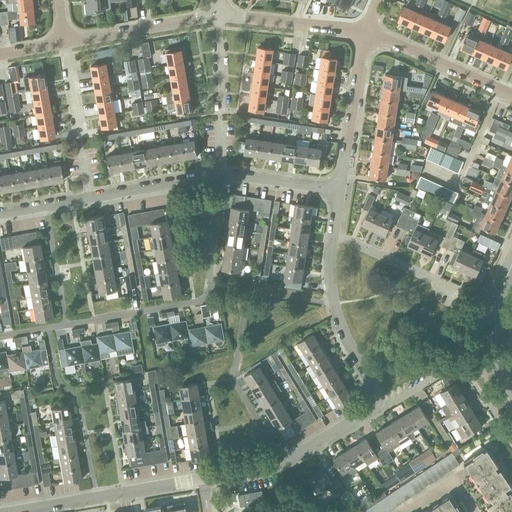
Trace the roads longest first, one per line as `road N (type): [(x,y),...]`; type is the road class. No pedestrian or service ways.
road 1 (residential): [(282,462),(379,402),(333,305)]
road 2 (residential): [(96,499),(282,462)]
road 3 (residential): [(282,462),(233,378),(247,291)]
road 4 (residential): [(222,176),(45,206)]
road 5 (residential): [(511,96),(363,32)]
road 6 (residential): [(339,191),(363,32)]
road 7 (residential): [(218,14),(63,41)]
road 8 (residential): [(66,324),(194,302),(209,284)]
road 9 (residential): [(363,32),(218,14)]
road 10 (tertiary): [(511,403),(497,345),(511,267)]
road 11 (residential): [(61,386),(78,400),(96,499)]
